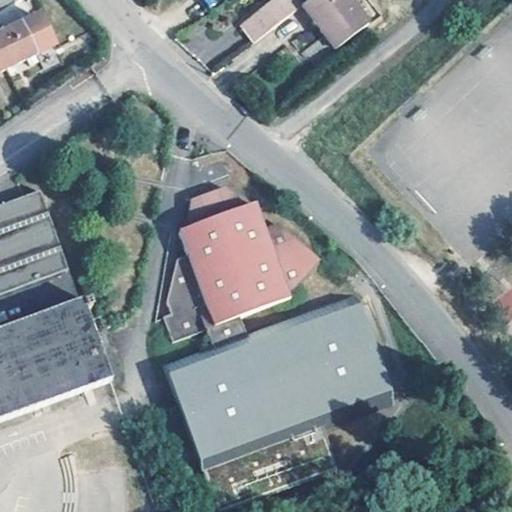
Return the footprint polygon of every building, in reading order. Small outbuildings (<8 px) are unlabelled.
[(252,40),(299,3),(296,0),(270,0),(240,24),(252,40)] [(351,0),(303,0),(299,3),(334,47),(368,21),(351,0)] [(0,34),(0,63),(4,71),(52,48),(37,17),(0,34)] [(236,200),(212,187),(178,197),(167,227),(160,229),(169,253),(158,257),(157,297),(162,311),(154,313),(163,340),(197,327),(204,349),(157,366),(208,511),(223,511),(333,473),(321,437),(390,413),(347,298),(238,336),(232,315),(282,297),(280,290),(312,256),(271,217),(254,222),(245,198),(236,200)] [(0,423),(105,385),(34,195),(0,207),(0,423)] [(511,283),(490,300),(506,322),(511,317),(511,283)]
